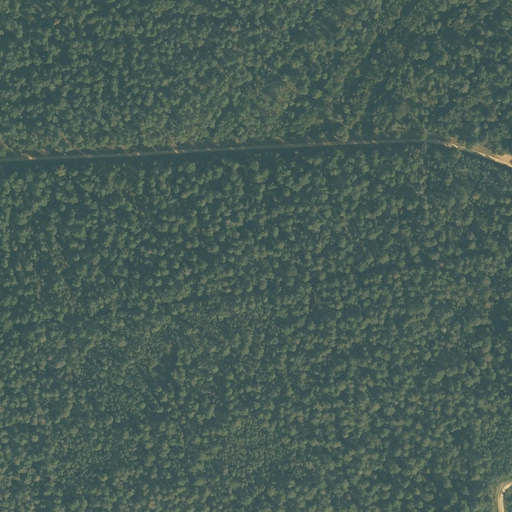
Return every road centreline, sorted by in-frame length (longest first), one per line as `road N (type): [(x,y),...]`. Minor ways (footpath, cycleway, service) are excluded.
road 1 (track): [(0,318),(511,245)]
road 2 (track): [(511,163),(431,137),(0,157)]
